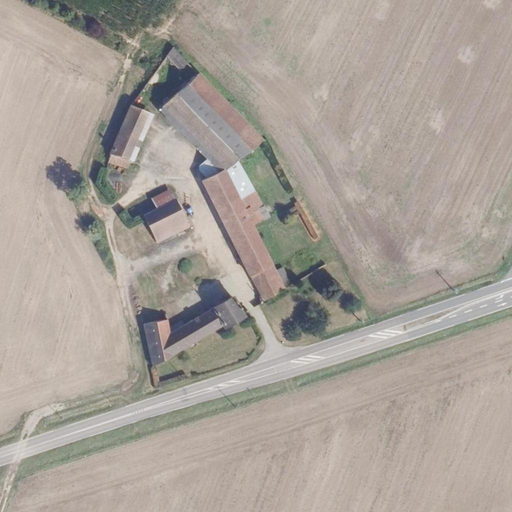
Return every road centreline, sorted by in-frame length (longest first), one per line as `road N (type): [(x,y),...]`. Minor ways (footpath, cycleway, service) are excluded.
road 1 (secondary): [(511,282),(123,415)]
road 2 (secondary): [(123,415),(511,300)]
road 3 (secondary): [(123,415),(0,456)]
